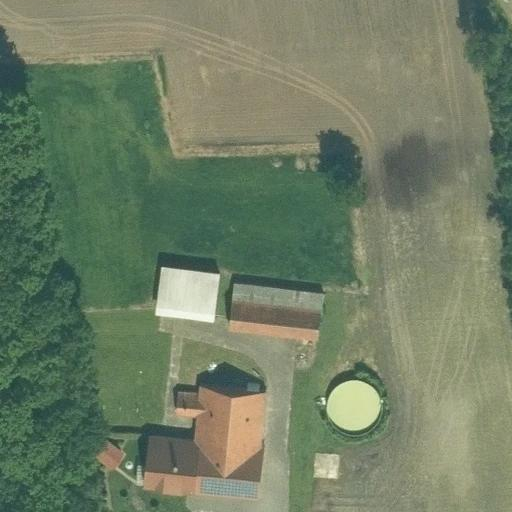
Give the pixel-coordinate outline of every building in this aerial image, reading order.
[(220,268),(163,260),(157,307),(214,315),(220,268)] [(235,279),(230,324),(318,334),(323,290),(235,279)] [(267,387),(200,380),(199,391),(180,389),(178,409),(199,411),(196,436),(150,431),(145,484),(259,495),(265,440),(261,439),(267,387)] [(123,449),(105,436),(92,453),(110,466),(123,449)] [(339,454),(315,453),(314,476),(337,477),(339,454)]
